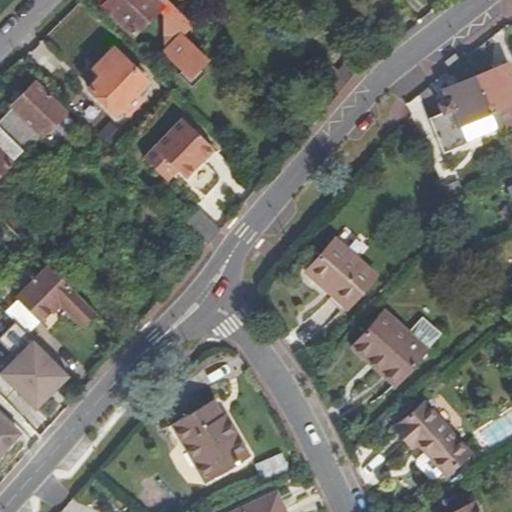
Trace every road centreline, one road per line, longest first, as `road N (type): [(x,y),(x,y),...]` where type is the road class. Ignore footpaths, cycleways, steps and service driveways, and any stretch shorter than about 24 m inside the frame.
road 1 (residential): [(481,0),(387,73),(245,234)]
road 2 (residential): [(339,511),(290,407),(246,335),(214,301)]
road 3 (residential): [(1,511),(150,349)]
